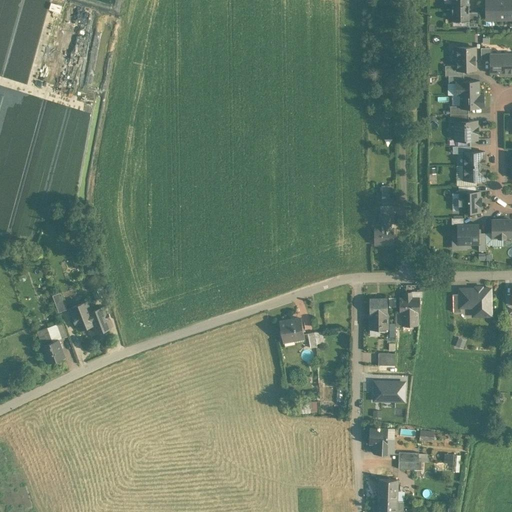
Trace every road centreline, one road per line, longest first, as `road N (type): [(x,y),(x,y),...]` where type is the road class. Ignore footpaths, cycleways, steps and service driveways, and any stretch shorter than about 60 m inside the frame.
road 1 (residential): [(359,277),(124,352),(0,410)]
road 2 (residential): [(406,276),(403,0)]
road 3 (unclassified): [(359,277),(362,511)]
road 4 (residential): [(498,88),(497,205),(511,205)]
